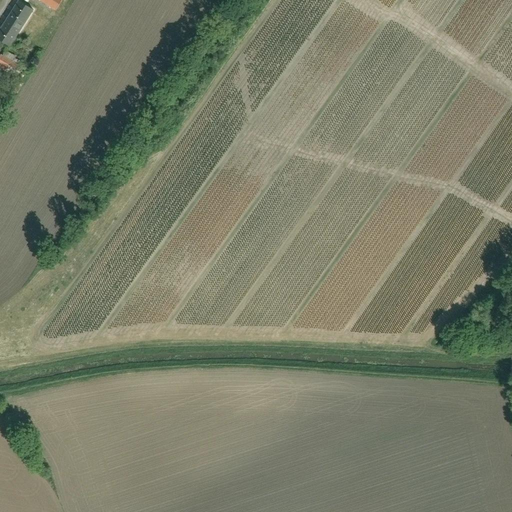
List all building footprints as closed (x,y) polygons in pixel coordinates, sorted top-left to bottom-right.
[(64,0),(37,0),(58,12),(64,0)] [(18,1),(10,13),(28,25),(36,12),(18,1)] [(10,13),(2,25),(20,36),(28,25),(10,13)] [(20,36),(2,25),(0,28),(0,41),(12,49),(20,36)] [(25,69),(0,54),(0,66),(20,79),(25,69)]
